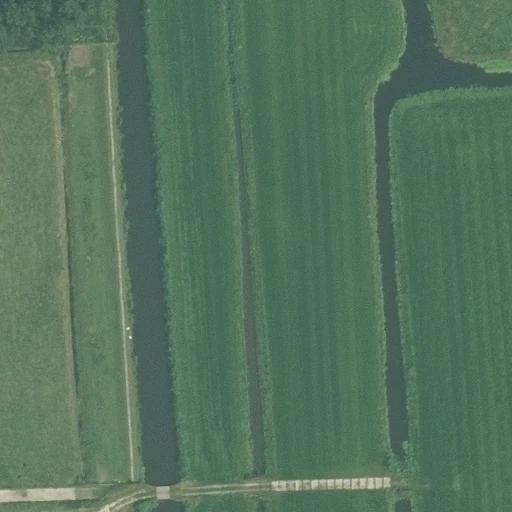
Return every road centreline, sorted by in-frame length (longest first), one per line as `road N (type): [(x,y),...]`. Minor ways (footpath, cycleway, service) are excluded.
road 1 (track): [(383,485),(180,493)]
road 2 (track): [(140,494),(0,499)]
